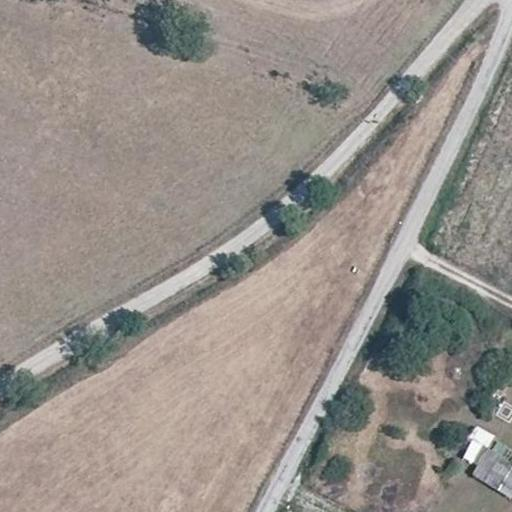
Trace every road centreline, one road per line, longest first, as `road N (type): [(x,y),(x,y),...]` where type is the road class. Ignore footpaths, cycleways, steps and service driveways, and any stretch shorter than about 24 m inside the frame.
road 1 (unclassified): [(0,394),(253,242),(361,141),(435,49),(487,0)]
road 2 (unclassified): [(511,24),(398,270),(268,511)]
